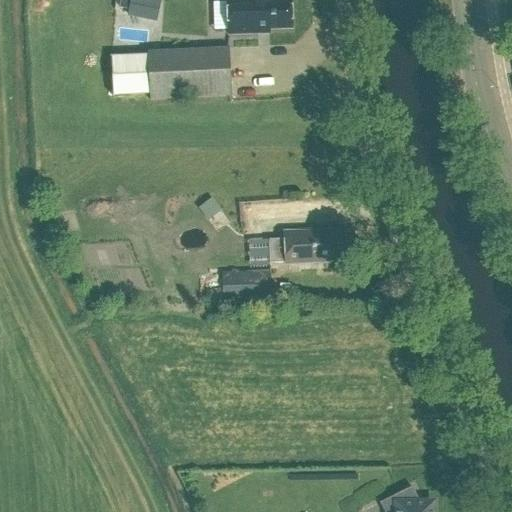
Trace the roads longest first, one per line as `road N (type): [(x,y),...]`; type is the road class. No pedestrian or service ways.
road 1 (unclassified): [(502,511),(380,198),(355,102),(343,0)]
road 2 (secondary): [(511,206),(478,99),(464,0)]
